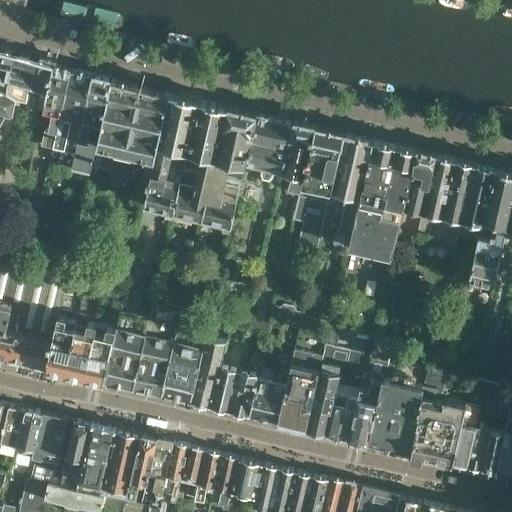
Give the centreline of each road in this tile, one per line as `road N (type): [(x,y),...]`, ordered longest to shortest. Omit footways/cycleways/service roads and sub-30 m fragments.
road 1 (residential): [(511,493),(0,377)]
road 2 (residential): [(0,30),(511,146)]
